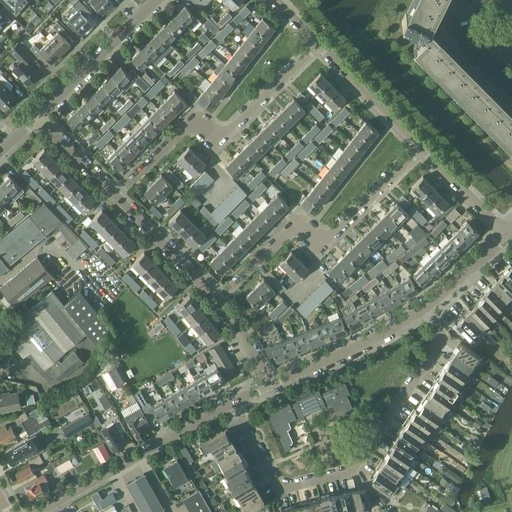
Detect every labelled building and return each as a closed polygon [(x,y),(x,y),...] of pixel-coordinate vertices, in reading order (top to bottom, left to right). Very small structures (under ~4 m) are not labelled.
[(7,0),(9,1),(4,6),(14,17),(27,4),(23,0),(7,0)] [(83,0),(71,0),(75,3),(71,7),(69,9),(74,14),(69,18),(82,32),(92,23),(83,14),(90,7),(83,0)] [(91,0),(103,12),(113,3),(110,0),(91,0)] [(201,0),(201,1),(197,5),(201,9),(207,3),(204,0),(201,0)] [(224,0),(233,8),(241,0),(224,0)] [(511,106),(488,82),(431,26),(443,0),(413,0),(407,13),(406,13),(402,22),(422,32),(425,35),(414,47),(488,121),(510,143),(509,143),(511,145),(511,106)] [(0,27),(2,30),(14,17),(4,6),(0,10),(0,27)] [(185,6),(176,15),(186,25),(191,29),(199,20),(185,6)] [(246,6),(239,13),(244,18),(251,11),(246,6)] [(217,23),(221,27),(232,17),(228,12),(217,23)] [(244,18),(239,13),(232,20),(237,25),(244,18)] [(176,15),(167,23),(178,33),(186,25),(176,15)] [(263,17),(255,27),(268,37),(275,27),(263,17)] [(204,23),(214,33),(219,29),(209,18),(204,23)] [(57,31),(48,40),(61,53),(70,44),(61,35),(66,30),(57,21),(52,26),(57,31)] [(229,22),(222,29),(227,34),(234,27),(229,22)] [(167,23),(158,32),(168,42),(169,42),(178,33),(167,23)] [(255,27),(248,36),(260,46),(268,37),(255,27)] [(227,34),(222,29),(215,37),(219,42),(227,34)] [(204,42),(210,37),(203,30),(198,35),(204,42)] [(158,32),(150,40),(165,56),(174,47),(169,42),(168,42),(158,32)] [(248,36),(240,45),(253,55),(260,46),(248,36)] [(212,39),(205,46),(210,51),(217,44),(212,39)] [(61,53),(48,40),(39,49),(34,44),(29,48),(38,57),(43,53),(51,62),(61,53)] [(150,40),(141,49),(151,60),(156,65),(165,56),(150,40)] [(198,42),(192,48),(195,52),(202,46),(198,42)] [(18,57),(17,58),(22,63),(15,69),(20,75),(19,76),(28,85),(40,74),(27,62),(32,57),(18,43),(11,49),(18,57)] [(240,45),(233,55),(245,65),(253,55),(240,45)] [(210,51),(205,46),(197,53),(202,58),(210,51)] [(195,52),(192,48),(186,54),(189,58),(195,52)] [(151,60),(141,49),(132,58),(142,69),(151,60)] [(233,55),(225,64),(238,74),(245,65),(233,55)] [(195,56),(188,63),(192,68),(200,61),(195,56)] [(180,59),(174,65),(178,69),(184,63),(180,59)] [(192,68),(188,63),(180,70),(185,75),(192,68)] [(225,64),(218,73),(230,83),(238,74),(225,64)] [(178,69),(174,65),(168,71),(172,75),(178,69)] [(121,66),(112,75),(122,85),(126,90),(135,81),(121,66)] [(145,72),(141,77),(150,86),(154,81),(145,72)] [(309,83),(318,92),(329,81),(320,72),(309,83)] [(218,73),(211,83),(223,93),(230,83),(218,73)] [(0,104),(4,109),(16,97),(8,90),(13,86),(2,74),(0,75),(0,104)] [(112,75),(103,84),(113,94),(122,85),(112,75)] [(165,75),(154,85),(158,90),(165,84),(164,83),(169,79),(165,75)] [(150,86),(141,77),(136,81),(145,90),(150,86)] [(318,92),(326,101),(338,90),(329,81),(318,92)] [(203,92),(212,99),(216,102),(223,93),(211,83),(203,92)] [(103,84),(94,93),(104,103),(113,94),(103,84)] [(158,90),(154,85),(146,93),(150,98),(158,90)] [(175,90),(166,99),(177,110),(186,101),(175,90)] [(338,90),(326,101),(334,109),(346,98),(338,90)] [(212,99),(203,92),(196,101),(205,109),(212,99)] [(296,96),(303,103),(308,99),(301,92),(296,96)] [(94,93),(85,101),(95,112),(104,103),(94,93)] [(143,96),(136,103),(141,108),(148,101),(143,96)] [(294,98),(285,107),(296,118),(305,110),(294,98)] [(129,99),(123,105),(127,108),(133,102),(129,99)] [(166,99),(157,108),(169,119),(177,110),(166,99)] [(85,101),(77,110),(87,120),(95,112),(85,101)] [(306,106),(313,114),(317,109),(310,102),(306,106)] [(141,108),(136,103),(129,110),(134,115),(141,108)] [(127,108),(123,105),(117,111),(121,114),(127,108)] [(285,107),(277,115),(288,127),(296,118),(285,107)] [(345,107),(339,114),(343,119),(350,112),(345,107)] [(157,108),(149,116),(160,127),(169,119),(157,108)] [(317,109),(313,114),(320,121),(324,116),(317,109)] [(87,120),(77,110),(68,119),(78,129),(87,120)] [(126,113),(119,120),(124,125),(131,118),(126,113)] [(343,119),(339,114),(332,121),(336,125),(343,119)] [(277,115),(268,124),(279,135),(288,127),(277,115)] [(112,116),(106,122),(109,126),(116,120),(112,116)] [(149,116),(141,124),(152,135),(160,127),(149,116)] [(124,125),(119,120),(112,127),(117,132),(124,125)] [(366,121),(358,131),(371,141),(378,131),(366,121)] [(109,126),(106,122),(100,128),(103,132),(109,126)] [(130,130),(132,133),(144,144),(152,135),(141,124),(140,125),(137,123),(130,130)] [(268,124),(260,132),(271,144),(279,135),(268,124)] [(316,124),(308,131),(313,136),(320,129),(316,124)] [(328,124),(321,131),(326,136),(333,129),(328,124)] [(88,139),(92,143),(101,135),(97,130),(88,139)] [(110,130),(103,137),(107,141),(114,135),(110,130)] [(313,136),(308,131),(301,138),(306,143),(313,136)] [(326,136),(321,131),(314,138),(319,143),(326,136)] [(358,131),(351,140),(363,150),(371,141),(358,131)] [(260,132),(251,140),(262,152),(271,144),(260,132)] [(132,133),(124,141),(135,152),(144,144),(132,133)] [(107,141),(103,137),(96,144),(100,148),(107,141)] [(251,140),(243,149),(254,160),(262,152),(251,140)] [(299,140),(292,148),(297,152),(304,145),(299,140)] [(351,140),(344,149),(356,159),(363,150),(351,140)] [(124,141),(116,150),(127,161),(135,152),(124,141)] [(311,141),(304,148),(309,153),(316,146),(311,141)] [(178,158),(186,167),(198,156),(189,147),(178,158)] [(297,152),(292,148),(285,155),(289,160),(297,152)] [(309,153),(304,148),(297,155),(302,160),(309,153)] [(33,160),(41,168),(53,157),(44,149),(33,160)] [(243,149),(234,157),(246,168),(254,160),(243,149)] [(344,149),(336,159),(349,169),(356,159),(344,149)] [(127,161),(116,150),(107,158),(118,169),(127,161)] [(198,156),(186,167),(195,175),(206,164),(198,156)] [(41,168),(50,177),(61,166),(53,157),(41,168)] [(246,168),(234,157),(226,166),(237,177),(246,168)] [(282,157),(275,164),(280,169),(287,162),(282,157)] [(294,158),(287,165),(292,170),(299,163),(294,158)] [(336,159),(329,168),(341,178),(349,169),(336,159)] [(280,169),(275,164),(268,172),(273,176),(280,169)] [(292,170),(287,165),(280,172),(285,177),(292,170)] [(50,177),(58,185),(69,174),(61,166),(50,177)] [(318,175),(321,178),(322,178),(334,187),(341,178),(329,168),(325,174),(321,171),(318,175)] [(166,174),(172,181),(177,176),(170,169),(166,174)] [(21,175),(28,181),(33,177),(26,170),(21,175)] [(261,170),(254,177),(259,182),(266,175),(261,170)] [(206,171),(202,175),(210,183),(214,179),(206,171)] [(58,185),(67,194),(78,183),(69,174),(58,185)] [(162,174),(153,183),(164,194),(173,186),(162,174)] [(202,175),(198,179),(206,187),(210,183),(202,175)] [(1,185),(15,199),(24,190),(10,176),(1,185)] [(177,176),(172,181),(179,188),(183,183),(177,176)] [(412,187),(420,196),(432,185),(423,176),(412,187)] [(33,177),(28,181),(35,188),(40,184),(33,177)] [(259,182),(254,177),(247,184),(252,189),(259,182)] [(321,178),(314,187),(327,197),(334,187),(322,178),(321,178)] [(198,179),(194,183),(202,191),(206,187),(198,179)] [(262,182),(255,189),(260,194),(267,187),(262,182)] [(67,194),(75,202),(86,191),(78,183),(67,194)] [(164,194),(153,183),(144,191),(158,205),(166,197),(164,194)] [(202,191),(194,183),(190,187),(198,195),(202,191)] [(1,185),(0,185),(0,201),(2,204),(7,199),(11,203),(15,199),(1,185)] [(239,185),(235,189),(243,198),(247,194),(239,185)] [(420,196),(428,204),(440,193),(432,185),(420,196)] [(37,191),(44,199),(49,194),(42,187),(37,191)] [(307,196),(316,204),(319,206),(327,197),(314,187),(307,196)] [(235,189),(231,193),(239,202),(243,198),(235,189)] [(260,194),(255,189),(248,196),(253,201),(260,194)] [(28,195),(37,204),(42,200),(32,190),(28,195)] [(86,191),(75,202),(83,211),(95,200),(86,191)] [(231,193),(227,197),(235,206),(239,202),(231,193)] [(440,193),(428,204),(437,213),(448,202),(440,193)] [(49,194),(44,199),(51,206),(56,201),(49,194)] [(278,194),(269,202),(281,214),(289,205),(278,194)] [(190,200),(197,207),(201,203),(194,196),(190,200)] [(316,204),(307,196),(299,206),(308,213),(316,204)] [(399,200),(406,207),(410,203),(403,196),(399,200)] [(180,197),(173,204),(178,208),(185,201),(180,197)] [(227,197),(223,201),(231,210),(235,206),(227,197)] [(245,199),(238,206),(243,211),(250,204),(245,199)] [(223,201),(219,205),(227,214),(231,210),(223,201)] [(0,271),(56,225),(62,220),(44,202),(0,238),(0,271)] [(269,202),(261,211),(272,222),(281,214),(269,202)] [(397,202),(388,211),(400,222),(408,213),(397,202)] [(54,208),(61,216),(66,211),(59,204),(54,208)] [(178,208),(173,204),(166,210),(171,215),(178,208)] [(219,205),(215,209),(223,218),(227,214),(219,205)] [(408,210),(415,218),(420,213),(413,205),(408,210)] [(207,217),(211,213),(204,206),(200,210),(207,217)] [(243,211),(238,206),(231,213),(236,218),(243,211)] [(211,213),(218,220),(219,222),(223,218),(215,209),(211,213)] [(446,218),(451,222),(460,213),(455,209),(446,218)] [(91,221),(99,230),(111,218),(102,210),(91,221)] [(169,221),(177,229),(189,218),(181,210),(169,221)] [(21,211),(14,216),(18,220),(24,215),(21,211)] [(66,211),(61,216),(68,223),(73,218),(66,211)] [(261,211),(252,219),(264,230),(272,222),(261,211)] [(388,211),(380,219),(391,230),(400,222),(388,211)] [(211,213),(207,217),(214,224),(218,220),(211,213)] [(420,213),(415,218),(422,225),(427,220),(420,213)] [(228,215),(221,223),(226,227),(233,220),(228,215)] [(18,220),(14,216),(8,222),(11,226),(18,220)] [(99,230),(107,238),(119,227),(111,218),(99,230)] [(177,229),(186,237),(197,226),(189,218),(177,229)] [(252,219),(244,228),(255,239),(264,230),(252,219)] [(380,219),(371,228),(382,239),(391,230),(380,219)] [(88,247),(62,220),(56,225),(72,244),(65,250),(73,259),(88,247)] [(443,220),(437,226),(441,230),(447,224),(443,220)] [(467,220),(458,229),(470,241),(479,232),(467,220)] [(226,227),(221,223),(214,230),(219,235),(226,227)] [(197,226),(186,237),(195,247),(206,235),(197,226)] [(441,230),(437,226),(431,232),(434,236),(441,230)] [(107,238),(116,246),(127,235),(119,227),(107,238)] [(244,228),(235,236),(247,247),(255,239),(244,228)] [(371,228),(363,236),(374,247),(382,239),(371,228)] [(79,234),(86,241),(91,237),(84,229),(79,234)] [(420,229),(412,235),(416,241),(424,235),(420,229)] [(458,229),(449,238),(461,250),(470,241),(458,229)] [(212,233),(205,240),(210,244),(216,238),(212,233)] [(127,235),(116,246),(124,255),(136,244),(127,235)] [(416,241),(412,235),(404,242),(408,247),(416,241)] [(235,236),(227,245),(238,256),(247,247),(235,236)] [(363,236),(354,244),(366,256),(374,247),(363,236)] [(91,237),(86,241),(94,249),(99,244),(91,237)] [(425,237),(419,242),(422,247),(429,241),(425,237)] [(449,238),(440,247),(452,258),(461,250),(449,238)] [(210,244),(205,240),(198,247),(203,251),(210,244)] [(422,247),(419,242),(412,248),(415,252),(422,247)] [(354,244),(346,253),(357,264),(366,256),(354,244)] [(401,244),(393,250),(398,256),(406,249),(401,244)] [(227,245),(219,253),(230,264),(238,256),(227,245)] [(109,254),(101,247),(96,252),(104,259),(109,254)] [(440,247),(432,256),(443,267),(452,258),(440,247)] [(398,256),(393,250),(385,257),(390,262),(398,256)] [(280,263),(288,271),(300,260),(291,251),(280,263)] [(133,263),(141,272),(152,261),(144,252),(133,263)] [(230,264),(219,253),(210,262),(221,273),(230,264)] [(346,253),(338,261),(349,272),(357,264),(346,253)] [(399,258),(402,263),(408,257),(405,253),(399,258)] [(109,254),(104,259),(111,266),(116,261),(109,254)] [(0,287),(0,288),(6,295),(16,307),(53,275),(37,256),(0,287)] [(432,256),(423,265),(434,276),(443,267),(432,256)] [(383,259),(375,265),(379,271),(387,264),(383,259)] [(300,260),(288,271),(297,280),(308,269),(300,260)] [(141,272),(150,281),(161,270),(152,261),(141,272)] [(349,272),(338,261),(329,270),(340,281),(349,272)] [(395,261),(389,266),(392,270),(398,265),(395,261)] [(511,265),(510,263),(503,270),(511,279),(511,265)] [(379,271),(375,265),(367,271),(371,277),(379,271)] [(434,276),(423,265),(413,274),(425,286),(434,276)] [(392,270),(389,266),(382,272),(385,276),(392,270)] [(150,281),(158,289),(169,278),(161,270),(150,281)] [(511,279),(503,270),(496,278),(511,293),(511,279)] [(121,277),(129,284),(134,279),(126,272),(121,277)] [(268,278),(274,285),(279,281),(272,274),(268,278)] [(364,274),(356,280),(360,285),(368,279),(364,274)] [(410,276),(399,282),(407,296),(418,290),(410,276)] [(375,277),(369,282),(372,286),(378,281),(375,277)] [(169,278),(158,289),(167,298),(178,287),(169,278)] [(264,278),(255,287),(266,298),(275,290),(264,278)] [(511,293),(496,278),(488,285),(506,302),(511,296),(511,293)] [(134,279),(129,284),(136,292),(141,287),(134,279)] [(325,280),(321,283),(330,292),(333,288),(325,280)] [(360,285),(356,280),(348,286),(352,292),(360,285)] [(279,281),(274,285),(281,292),(286,288),(279,281)] [(372,286),(369,282),(362,287),(365,291),(372,286)] [(399,282),(388,289),(396,303),(407,296),(399,282)] [(321,283),(317,287),(325,296),(330,292),(321,283)] [(481,292),(483,293),(500,311),(499,309),(506,302),(488,285),(481,292)] [(266,298),(255,287),(246,295),(258,307),(266,298)] [(317,287),(313,291),(321,300),(325,296),(317,287)] [(138,294),(145,301),(150,296),(143,289),(138,294)] [(388,289),(377,295),(385,309),(396,303),(388,289)] [(80,290),(64,304),(52,290),(29,309),(10,325),(15,331),(8,337),(23,356),(30,350),(44,367),(50,363),(54,368),(52,370),(60,380),(83,361),(75,351),(61,363),(56,357),(86,333),(94,343),(112,329),(80,290)] [(313,291),(309,295),(317,304),(321,300),(313,291)] [(355,292),(350,297),(352,302),(359,296),(355,292)] [(483,293),(476,300),(493,318),(500,311),(483,293)] [(16,307),(6,295),(1,299),(11,311),(16,307)] [(305,299),(313,308),(317,304),(309,295),(305,299)] [(323,302),(327,305),(333,299),(330,295),(323,302)] [(377,295),(366,301),(374,315),(385,309),(377,295)] [(150,296),(145,301),(152,308),(157,304),(150,296)] [(177,306),(185,315),(197,305),(190,296),(177,306)] [(352,302),(350,297),(345,301),(348,305),(346,305),(342,307),(341,309),(352,328),(363,321),(356,307),(355,307),(352,302)] [(305,299),(301,303),(309,312),(311,310),(313,308),(305,299)] [(476,300),(469,307),(486,325),(493,318),(476,300)] [(283,301),(276,308),(280,312),(287,306),(283,301)] [(366,301),(356,307),(363,321),(374,315),(366,301)] [(309,312),(301,303),(296,308),(305,316),(309,312)] [(313,308),(311,310),(315,314),(321,308),(317,304),(313,308)] [(185,315),(192,324),(205,314),(197,305),(185,315)] [(291,306),(285,312),(288,316),(294,310),(291,306)] [(469,307),(462,314),(479,332),(486,325),(469,307)] [(280,312),(276,308),(269,315),(273,319),(280,312)] [(311,310),(309,312),(305,316),(309,320),(315,314),(311,310)] [(288,316),(285,312),(278,318),(282,321),(288,316)] [(192,324),(200,333),(212,323),(205,314),(192,324)] [(479,332),(462,314),(454,322),(472,339),(479,332)] [(163,320),(169,328),(175,323),(168,315),(163,320)] [(341,316),(329,321),(335,336),(347,331),(341,316)] [(151,328),(155,333),(164,325),(161,321),(151,328)] [(329,321),(318,325),(324,341),(335,336),(329,321)] [(175,323),(169,328),(176,335),(181,331),(175,323)] [(212,323),(200,333),(208,343),(220,333),(212,323)] [(264,332),(268,336),(277,328),(273,323),(264,332)] [(318,325),(306,330),(312,346),(324,341),(318,325)] [(306,330),(294,335),(301,350),(312,346),(306,330)] [(178,338),(184,346),(190,342),(183,334),(178,338)] [(294,335),(283,340),(289,355),(301,350),(294,335)] [(289,355),(283,340),(271,345),(277,360),(289,355)] [(190,342),(184,346),(191,354),(196,349),(190,342)] [(462,343),(456,351),(472,363),(478,354),(462,343)] [(209,350),(212,355),(223,348),(220,344),(209,350)] [(212,355),(215,360),(226,354),(223,348),(212,355)] [(456,351),(450,360),(467,371),(472,363),(456,351)] [(196,357),(199,362),(206,357),(203,353),(196,357)] [(215,360),(218,365),(229,359),(226,354),(215,360)] [(96,367),(89,358),(65,379),(71,388),(96,367)] [(192,359),(185,363),(188,368),(195,363),(192,359)] [(218,365),(221,370),(232,364),(229,359),(218,365)] [(450,360),(444,368),(461,379),(467,371),(450,360)] [(188,368),(185,363),(178,368),(180,372),(188,368)] [(232,364),(221,370),(225,376),(235,370),(232,364)] [(217,367),(206,373),(214,387),(225,381),(217,367)] [(439,376),(441,378),(458,389),(456,387),(461,379),(444,368),(439,376)] [(192,376),(195,380),(195,379),(204,394),(214,387),(206,373),(204,371),(200,373),(199,371),(192,376)] [(171,372),(164,376),(166,381),(174,377),(171,372)] [(100,379),(104,387),(114,382),(110,374),(100,379)] [(487,381),(496,386),(499,380),(490,375),(487,381)] [(166,381),(164,376),(156,380),(159,385),(166,381)] [(441,378),(435,386),(452,397),(458,389),(441,378)] [(195,379),(195,380),(184,386),(193,400),(204,394),(195,379)] [(304,414),(303,414),(332,401),(341,423),(341,424),(357,417),(347,395),(350,393),(345,382),(320,393),(319,389),(296,399),(297,401),(290,404),(289,402),(267,411),(284,451),(291,448),(289,444),(292,443),(293,441),(292,438),(288,429),(290,428),(291,426),(288,420),(295,417),(296,418),(297,420),(304,417),(303,414),(304,414)] [(184,386),(173,392),(182,407),(193,400),(184,386)] [(435,386),(429,394),(446,405),(452,397),(435,386)] [(135,393),(143,406),(148,403),(141,390),(135,393)] [(0,393),(0,411),(20,407),(17,392),(5,394),(4,392),(0,393)] [(105,392),(99,395),(106,407),(112,403),(105,392)] [(173,392),(163,399),(171,413),(182,407),(173,392)] [(429,394),(424,402),(441,414),(446,405),(429,394)] [(171,413),(163,399),(151,406),(160,420),(171,413)] [(424,402),(418,410),(433,421),(435,422),(441,414),(424,402)] [(147,419),(141,407),(130,413),(133,419),(128,422),(136,437),(147,432),(141,422),(147,419)] [(416,409),(410,418),(427,429),(433,421),(418,410),(416,409)] [(35,417),(31,420),(26,411),(14,418),(17,424),(12,427),(11,425),(6,428),(5,425),(0,428),(0,436),(3,442),(26,429),(29,436),(51,423),(48,418),(38,423),(35,417)] [(75,433),(81,429),(94,422),(88,412),(62,427),(67,437),(75,433)] [(410,418),(404,426),(421,437),(427,429),(410,418)] [(472,424),(478,428),(482,422),(476,418),(472,424)] [(101,429),(113,450),(126,443),(120,433),(126,430),(120,419),(101,429)] [(223,431),(220,425),(214,429),(217,434),(223,431)] [(404,426),(399,434),(415,445),(421,437),(404,426)] [(208,441),(213,450),(230,439),(225,430),(208,441)] [(348,443),(344,434),(331,439),(335,448),(335,449),(348,443)] [(393,442),(395,444),(410,454),(415,445),(399,434),(393,442)] [(11,462),(12,463),(13,464),(39,450),(32,437),(28,440),(26,437),(15,444),(16,446),(6,452),(7,454),(7,455),(7,456),(7,458),(8,459),(9,460),(10,461),(11,462)] [(213,450),(218,458),(236,448),(230,439),(213,450)] [(111,456),(103,442),(93,447),(101,462),(111,456)] [(185,442),(179,446),(187,463),(194,459),(185,442)] [(395,444),(390,452),(406,463),(412,455),(410,454),(395,444)] [(218,458),(223,467),(241,456),(236,448),(218,458)] [(411,467),(406,463),(390,452),(384,460),(401,471),(406,475),(411,467)] [(48,471),(55,467),(70,459),(69,458),(73,456),(71,453),(65,456),(64,455),(45,466),(48,471)] [(32,467),(43,461),(39,454),(27,461),(29,463),(15,471),(21,481),(35,473),(32,467)] [(223,467),(228,475),(244,466),(246,465),(241,456),(223,467)] [(73,465),(70,459),(55,467),(58,474),(73,465)] [(163,467),(174,485),(188,478),(177,459),(163,467)] [(406,475),(401,471),(384,460),(378,468),(395,480),(400,483),(406,475)] [(226,476),(231,485),(249,475),(244,466),(228,475),(226,476)] [(390,497),(400,483),(395,480),(378,468),(372,477),(375,479),(372,484),(390,497)] [(127,483),(142,511),(156,511),(164,508),(144,473),(127,483)] [(49,489),(46,483),(48,481),(44,474),(30,482),(32,485),(26,488),(28,492),(27,492),(31,500),(45,492),(49,489)] [(231,485),(236,494),(254,484),(249,475),(231,485)] [(198,481),(201,488),(206,486),(203,479),(198,481)] [(236,494),(241,502),(259,492),(254,484),(236,494)] [(480,502),(491,499),(488,485),(477,488),(480,502)] [(359,488),(349,490),(354,510),(370,506),(367,492),(360,494),(359,488)] [(182,499),(185,504),(202,494),(199,489),(182,499)] [(349,490),(339,493),(344,511),(346,511),(354,510),(349,490)] [(259,492),(241,502),(247,511),(264,501),(259,492)] [(100,500),(104,507),(117,500),(113,493),(100,500)] [(344,511),(339,493),(330,495),(334,511),(344,511)] [(212,511),(202,494),(185,504),(189,511),(212,511)] [(374,495),(381,506),(386,503),(382,498),(376,494),(374,495)] [(334,511),(330,495),(320,498),(323,511),(334,511)] [(207,500),(211,508),(217,504),(212,497),(207,500)] [(320,500),(311,503),(313,511),(323,511),(320,498),(319,498),(320,500)] [(439,511),(443,511),(447,508),(438,501),(433,508),(439,511)] [(313,511),(311,503),(301,505),(302,511),(313,511)]
